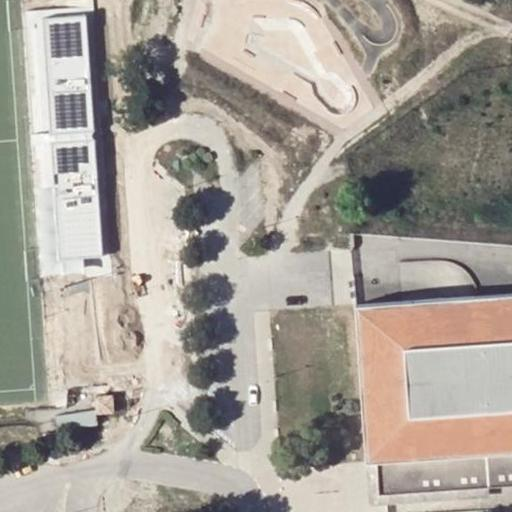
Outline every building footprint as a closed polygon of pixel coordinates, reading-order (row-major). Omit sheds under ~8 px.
[(107,258),(107,243),(71,245),(74,292),(125,289),(123,257),(107,258)] [(104,371),(99,291),(65,294),(67,315),(86,313),(88,345),(69,347),(72,373),(104,371)] [(511,291),(355,303),(366,460),(377,460),(379,492),(488,486),(511,484),(511,291)] [(106,404),(105,387),(88,388),(90,406),(106,404)] [(489,495),(488,486),(379,492),(377,460),(366,460),(369,504),(489,495)]
